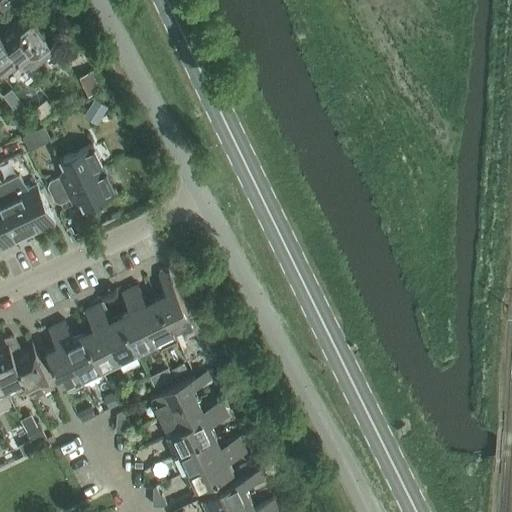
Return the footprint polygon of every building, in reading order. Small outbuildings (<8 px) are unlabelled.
[(54,3),(48,7),(56,17),(61,13),(54,3)] [(67,64),(29,15),(2,36),(21,61),(29,71),(46,58),(54,69),(67,64)] [(0,72),(3,76),(21,61),(2,36),(0,32),(0,72)] [(74,40),(63,49),(70,58),(81,49),(74,40)] [(19,97),(12,88),(4,95),(10,104),(19,97)] [(95,98),(84,116),(98,124),(109,106),(95,98)] [(24,123),(28,136),(53,128),(49,115),(24,123)] [(49,186),(52,194),(105,169),(93,144),(60,160),(66,173),(51,180),(49,186)] [(117,193),(105,169),(52,194),(56,202),(61,204),(77,196),(84,209),(117,193)] [(0,243),(3,250),(8,247),(34,235),(58,224),(38,183),(30,188),(20,174),(0,183),(0,243)] [(158,298),(176,334),(195,325),(169,272),(160,275),(169,293),(158,298)] [(139,285),(132,290),(157,343),(176,334),(158,298),(147,303),(139,285)] [(132,311),(122,316),(139,352),(157,343),(132,290),(124,292),(132,311)] [(102,303),(95,308),(121,361),(139,352),(122,316),(111,321),(102,303)] [(95,329),(85,334),(102,369),(121,361),(95,308),(87,311),(95,329)] [(66,321),(58,327),(83,378),(102,369),(85,334),(74,339),(66,321)] [(83,378),(58,327),(49,329),(58,347),(47,352),(64,388),(83,378)] [(27,384),(32,395),(54,385),(34,345),(21,351),(14,335),(4,336),(7,344),(7,343),(27,384)] [(7,344),(0,347),(0,375),(9,393),(27,384),(7,343),(7,344)] [(199,351),(187,357),(193,368),(205,362),(199,351)] [(184,363),(171,370),(174,377),(188,370),(184,363)] [(154,396),(163,415),(199,398),(194,387),(212,379),(206,371),(154,396)] [(158,372),(151,376),(156,386),(163,383),(158,372)] [(0,397),(9,393),(0,375),(0,397)] [(113,393),(104,397),(110,409),(119,405),(113,393)] [(230,406),(226,397),(222,399),(226,408),(230,406)] [(204,408),(199,398),(163,415),(172,433),(226,408),(222,399),(204,408)] [(91,406),(78,412),(82,422),(96,415),(91,406)] [(172,433),(180,451),(216,434),(211,423),(229,415),(226,408),(172,433)] [(124,410),(118,413),(117,432),(126,433),(133,429),(124,410)] [(40,421),(26,428),(34,444),(47,438),(40,421)] [(180,451),(189,471),(242,445),(240,436),(221,445),(216,434),(180,451)] [(31,440),(20,445),(25,456),(36,451),(33,445),(31,440)] [(242,445),(189,471),(197,490),(234,472),(229,462),(248,453),(242,445)] [(211,511),(220,511),(250,497),(245,487),(263,478),(257,471),(204,496),(211,511)] [(154,488),(154,505),(163,505),(167,503),(163,493),(161,494),(157,485),(154,487),(154,488)] [(220,511),(266,511),(275,508),(273,499),(256,507),(250,497),(220,511)]
